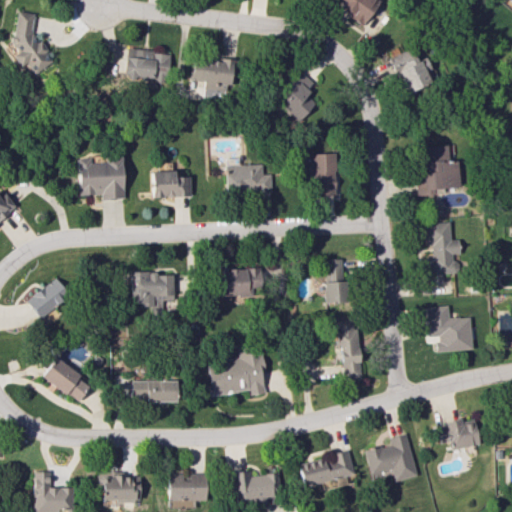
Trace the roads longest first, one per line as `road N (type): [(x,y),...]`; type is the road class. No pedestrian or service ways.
road 1 (residential): [(396,397),(367,110),(347,67),(331,47),(279,27),(94,5)]
road 2 (residential): [(511,371),(231,437),(68,438),(33,431),(0,404)]
road 3 (residential): [(380,222),(76,238),(15,256),(0,272)]
